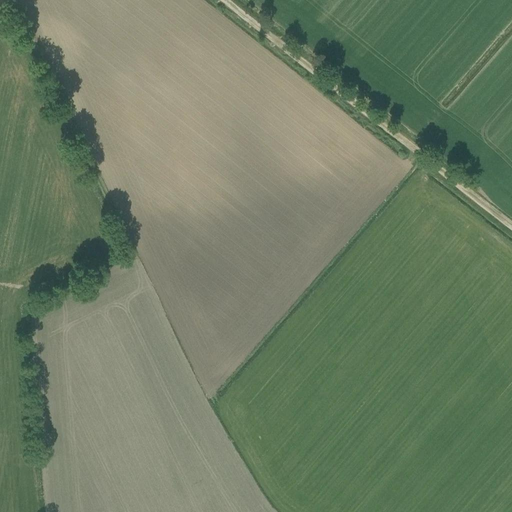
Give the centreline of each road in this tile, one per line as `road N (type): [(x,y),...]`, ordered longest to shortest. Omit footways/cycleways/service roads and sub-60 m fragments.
road 1 (track): [(222,0),(511,229)]
road 2 (track): [(7,0),(132,254)]
